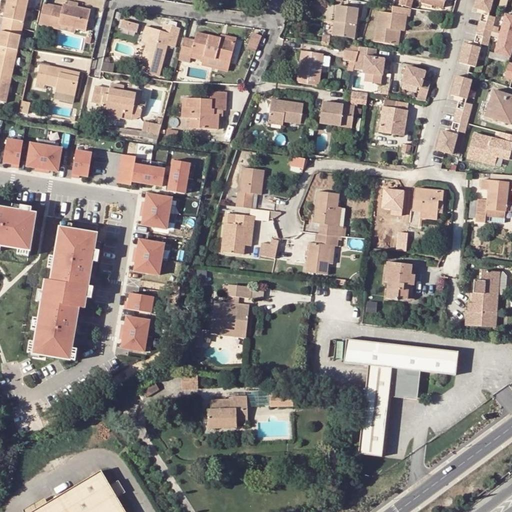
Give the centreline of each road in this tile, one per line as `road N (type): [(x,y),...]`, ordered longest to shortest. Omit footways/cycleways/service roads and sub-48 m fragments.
road 1 (residential): [(0,177),(112,198),(129,217),(101,356),(74,377),(9,373)]
road 2 (residential): [(467,0),(419,175)]
road 3 (residential): [(419,175),(317,165),(287,224)]
road 4 (tertiary): [(511,426),(396,511)]
road 5 (residential): [(273,22),(132,9)]
road 6 (residential): [(419,175),(443,177),(457,191),(447,267)]
